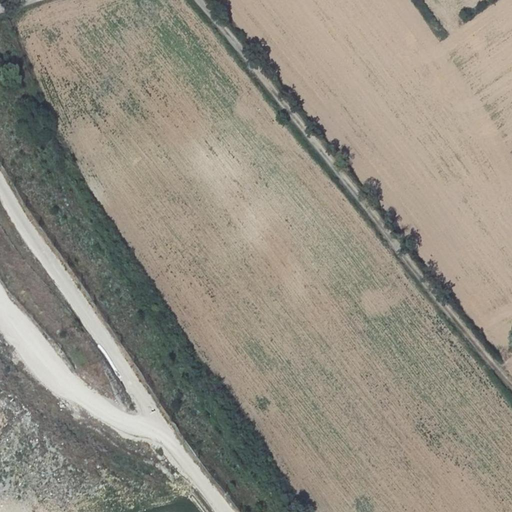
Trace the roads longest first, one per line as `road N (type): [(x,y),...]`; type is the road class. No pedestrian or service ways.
road 1 (track): [(511,384),(199,0)]
road 2 (track): [(0,447),(56,386),(156,423)]
